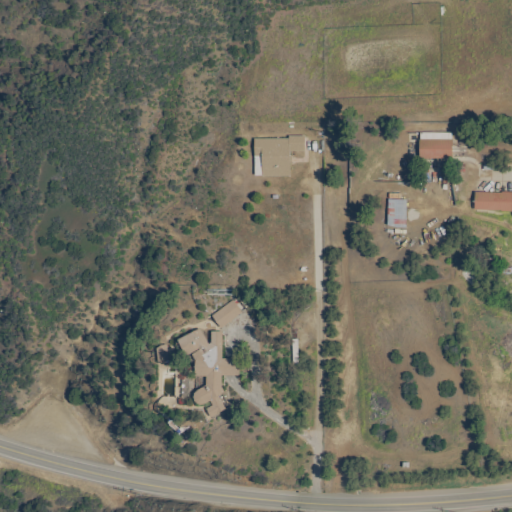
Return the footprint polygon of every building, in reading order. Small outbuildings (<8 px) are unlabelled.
[(420,159),(420,140),(421,140),(421,133),(452,133),(452,140),(453,140),(453,159),(420,159)] [(290,139),(290,137),(306,137),(306,151),(291,151),(291,158),(292,158),(292,164),(291,164),(291,176),(256,176),(255,139),(290,139)] [(511,211),(502,211),(502,210),(476,210),(476,193),(503,193),(503,192),(511,192),(511,211)] [(407,228),(397,228),(388,226),(389,193),(401,194),(401,200),(408,200),(407,228)] [(243,313),(222,329),(213,316),(234,301),(243,313)] [(223,359),(240,359),(240,376),(222,376),(222,387),(225,392),(219,395),(227,409),(212,418),(208,409),(214,406),(211,401),(206,404),(202,405),(198,404),(195,401),(194,398),(195,393),(198,391),(207,386),(207,377),(196,377),(196,360),(195,360),(193,355),(200,349),(199,348),(198,349),(196,351),(193,353),(187,356),(179,341),(195,332),(201,329),(209,345),(212,343),(212,332),(223,332),(223,359)] [(175,355),(168,360),(159,362),(157,349),(161,346),(167,345),(175,355)]
